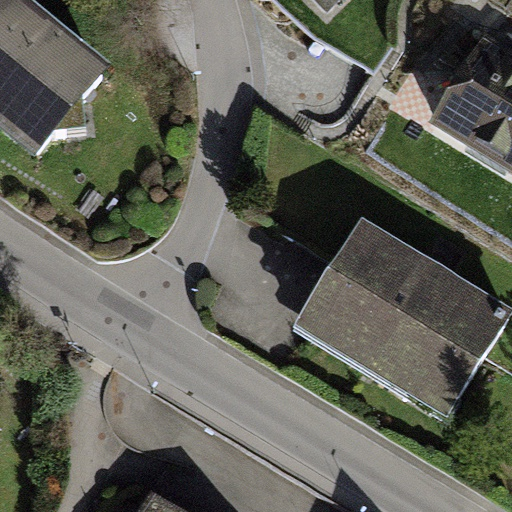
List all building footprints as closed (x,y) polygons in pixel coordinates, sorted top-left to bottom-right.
[(26,0),(0,0),(0,129),(42,162),(115,69),(26,0)] [(294,0),(315,21),(336,0),(294,0)] [(511,60),(490,47),(439,129),(511,173),(511,60)] [(511,311),(372,226),(304,336),(459,430),(511,344),(511,311)] [(170,511),(143,494),(131,511),(170,511)]
